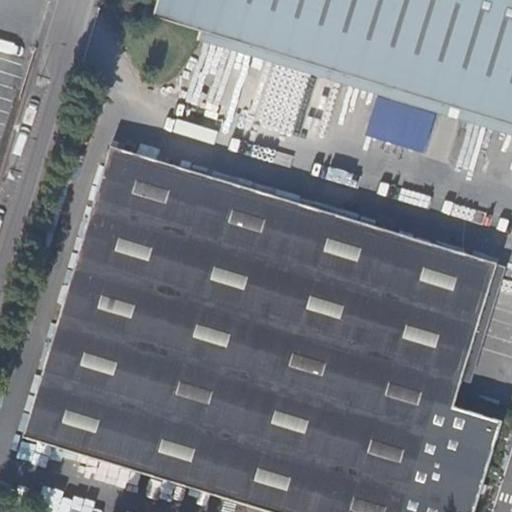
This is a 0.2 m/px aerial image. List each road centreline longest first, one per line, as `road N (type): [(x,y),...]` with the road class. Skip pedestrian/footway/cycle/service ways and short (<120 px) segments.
road 1 (unknown): [(186,511),(21,462),(5,451),(1,435),(76,188),(120,90)]
road 2 (unknown): [(120,90),(170,122),(511,229)]
road 3 (residential): [(0,285),(85,0)]
